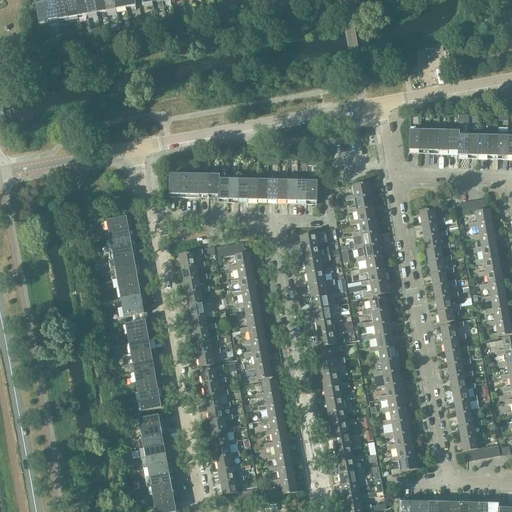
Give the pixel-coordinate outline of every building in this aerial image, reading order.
[(49,23),(44,0),(43,0),(35,2),(39,25),(49,23)] [(54,0),(44,0),(49,23),(59,21),(54,0)] [(64,0),(54,0),(59,21),(68,19),(64,0)] [(74,0),(64,0),(68,19),(78,18),(74,0)] [(84,0),(74,0),(78,18),(87,16),(84,0)] [(94,0),(84,0),(87,16),(97,14),(94,0)] [(94,0),(97,14),(107,12),(104,0),(94,0)] [(114,0),(104,0),(107,12),(116,11),(114,0)] [(124,0),(114,0),(116,11),(126,9),(124,0)] [(134,0),(124,0),(126,9),(136,7),(134,0)] [(419,155),(420,132),(409,131),(409,155),(419,155)] [(429,132),(420,132),(419,155),(429,155),(429,132)] [(439,132),(429,132),(429,155),(439,155),(439,132)] [(448,155),(449,132),(439,132),(439,155),(448,155)] [(458,156),(459,132),(449,132),(448,155),(458,156)] [(459,136),(459,132),(458,156),(458,160),(468,160),(469,137),(459,136)] [(468,160),(478,160),(478,137),(469,137),(468,160)] [(488,160),(488,137),(478,137),(478,160),(488,160)] [(488,137),(488,160),(497,161),(498,137),(488,137)] [(508,138),(498,137),(497,161),(507,161),(508,138)] [(169,199),(180,199),(180,175),(170,175),(169,199)] [(180,175),(180,199),(189,199),(190,176),(180,175)] [(190,176),(189,199),(199,199),(200,176),(190,176)] [(199,199),(209,199),(209,176),(200,176),(199,199)] [(219,176),(209,176),(209,199),(218,200),(219,180),(219,176)] [(229,181),(219,180),(218,200),(218,204),(228,204),(229,181)] [(228,204),(238,204),(239,181),(229,181),(228,204)] [(238,204),(248,204),(248,181),(239,181),(238,204)] [(258,181),(248,181),(248,204),(258,205),(258,181)] [(267,205),(268,181),(258,181),(258,205),(267,205)] [(277,205),(278,182),(268,181),(267,205),(277,205)] [(277,205),(287,205),(287,182),(278,182),(277,205)] [(287,205),(297,205),(297,182),(287,182),(287,205)] [(297,205),(306,206),(307,182),(297,182),(297,205)] [(307,182),(306,206),(317,206),(317,182),(307,182)] [(346,202),(354,201),(354,199),(372,196),(369,184),(352,187),(354,196),(345,198),(346,202)] [(348,214),(357,213),(356,212),(374,208),(372,196),(354,199),(354,201),(356,208),(347,210),(348,214)] [(419,213),(421,225),(437,223),(436,221),(435,213),(443,211),(442,207),(433,209),(434,210),(419,213)] [(350,227),(359,225),(359,224),(376,221),(374,208),(356,212),(357,213),(358,221),(350,222),(350,227)] [(469,229),(477,228),(477,226),(492,223),(490,211),(486,211),(480,212),(475,213),(476,223),(468,224),(469,229)] [(106,222),(108,232),(131,228),(129,218),(106,222)] [(421,225),(424,238),(439,235),(439,233),(437,225),(445,224),(444,219),(436,221),(437,223),(421,225)] [(353,239),(361,237),(361,236),(378,233),(376,221),(359,224),(359,225),(360,233),(352,234),(353,239)] [(471,241),(479,240),(479,239),(495,236),(492,223),(477,226),(477,228),(479,235),(471,237),(471,241)] [(133,238),(131,228),(108,232),(110,242),(133,238)] [(299,238),(302,251),(319,247),(319,246),(318,238),(326,237),(325,232),(316,234),(316,235),(299,238)] [(424,238),(426,250),(441,247),(441,245),(439,238),(447,236),(447,232),(439,233),(439,235),(424,238)] [(355,251),(363,249),(363,248),(380,245),(378,233),(361,236),(361,237),(362,245),(354,246),(355,251)] [(481,251),(497,248),(495,236),(479,239),(479,240),(481,248),(473,249),(474,254),(482,252),(481,251)] [(135,247),(133,238),(110,242),(112,251),(135,247)] [(319,247),(302,251),(304,263),(321,259),(321,258),(320,251),(328,249),(327,244),(319,246),(319,247)] [(441,247),(426,250),(428,262),(443,260),(443,258),(442,250),(450,249),(449,244),(441,245),(441,247)] [(357,263),(366,262),(365,260),(383,257),(380,245),(363,248),(363,249),(365,257),(356,259),(357,263)] [(135,247),(112,251),(113,261),(136,257),(135,247)] [(206,250),(208,258),(215,257),(214,248),(206,250)] [(481,251),(482,252),(483,260),(475,262),(476,266),(484,265),(484,263),(499,260),(497,248),(481,251)] [(179,256),(181,268),(196,266),(196,264),(195,257),(203,255),(202,250),(193,252),(194,253),(179,256)] [(229,272),(237,271),(237,269),(252,267),(250,254),(245,255),(240,256),(235,257),(236,266),(228,268),(229,272)] [(428,262),(430,275),(446,272),(445,270),(444,262),(452,261),(451,256),(443,258),(443,260),(428,262)] [(113,261),(115,271),(138,266),(136,257),(113,261)] [(304,263),(306,275),(324,272),(323,270),(322,263),(331,261),(330,257),(321,258),(321,259),(304,263)] [(359,275),(368,274),(368,273),(385,269),(383,257),(365,260),(366,262),(367,269),(358,271),(359,275)] [(478,278),(486,277),(486,276),(501,273),(499,260),(484,263),(484,265),(485,272),(477,274),(478,278)] [(181,268),(183,281),(199,278),(198,277),(197,269),(205,267),(204,263),(196,264),(196,266),(181,268)] [(112,281),(117,280),(140,276),(138,266),(115,271),(110,272),(112,281)] [(231,285),(240,283),(239,282),(254,279),(252,267),(237,269),(237,271),(239,279),(231,280),(231,285)] [(306,275),(308,287),(326,284),(326,283),(324,275),(333,273),(332,269),(323,270),(324,272),(306,275)] [(362,288),(370,286),(370,285),(387,282),(385,269),(368,273),(368,274),(369,281),(361,283),(362,288)] [(430,275),(433,287),(448,284),(448,282),(446,275),(454,273),(453,269),(445,270),(446,272),(430,275)] [(481,291),(489,290),(488,288),(504,285),(501,273),(486,276),(486,277),(488,285),(480,286),(481,291)] [(183,281),(186,293),(201,291),(201,289),(199,281),(207,280),(206,275),(198,277),(199,278),(183,281)] [(117,280),(119,290),(142,286),(140,276),(117,280)] [(241,294),(257,291),(254,279),(239,282),(240,283),(241,291),(233,293),(234,297),(242,296),(241,294)] [(308,287),(311,299),(328,296),(328,295),(327,287),(335,286),(334,281),(326,283),(326,284),(308,287)] [(448,284),(433,287),(435,299),(450,297),(450,295),(448,287),(456,286),(456,281),(448,282),(448,284)] [(370,285),(370,286),(371,294),(363,295),(364,300),(373,298),(373,297),(389,294),(387,282),(370,285)] [(483,303),(491,302),(490,300),(506,298),(504,285),(488,288),(489,290),(490,297),(482,299),(483,303)] [(119,290),(120,299),(143,295),(142,286),(119,290)] [(186,293),(188,306),(203,303),(203,301),(201,294),(210,292),(209,288),(201,289),(201,291),(186,293)] [(241,294),(242,296),(243,304),(235,305),(236,310),(244,308),(244,306),(259,304),(257,291),(241,294)] [(311,299),(313,311),(330,308),(330,307),(329,299),(337,298),(336,293),(328,295),(328,296),(311,299)] [(435,299),(437,312),(452,309),(452,307),(451,299),(459,298),(458,293),(450,295),(450,297),(435,299)] [(120,299),(122,309),(145,305),(143,295),(120,299)] [(363,317),(371,315),(371,314),(388,311),(386,298),(369,301),(370,311),(362,312),(363,317)] [(493,313),(508,310),(506,298),(490,300),(491,302),(492,310),(484,311),(485,316),(493,314),(493,313)] [(188,306),(190,318),(205,315),(205,314),(204,306),(212,304),(211,300),(203,301),(203,303),(188,306)] [(238,322),(246,320),(246,319),(261,316),(259,304),(244,306),(244,308),(245,316),(237,317),(238,322)] [(145,305),(122,309),(117,310),(119,320),(147,315),(145,305)] [(313,311),(315,324),(333,320),(332,319),(331,311),(339,310),(339,305),(330,307),(330,308),(313,311)] [(452,309),(437,312),(439,325),(455,322),(453,312),(461,310),(460,306),(452,307),(452,309)] [(493,313),(493,314),(494,322),(486,324),(487,328),(495,327),(495,325),(510,322),(508,310),(493,313)] [(365,329),(373,327),(373,326),(391,323),(388,311),(371,314),(371,315),(373,323),(364,324),(365,329)] [(190,318),(192,330),(208,328),(207,326),(206,318),(214,317),(213,312),(205,314),(205,315),(190,318)] [(240,334),(249,333),(248,331),(263,328),(261,316),(246,319),(246,320),(248,328),(240,330),(240,334)] [(315,324),(317,336),(335,333),(335,331),(333,324),(342,322),(341,318),(332,319),(333,320),(315,324)] [(125,326),(127,336),(150,331),(148,321),(125,326)] [(495,325),(495,327),(497,335),(489,336),(490,340),(498,339),(498,338),(511,335),(511,331),(510,322),(495,325)] [(367,341),(376,339),(375,338),(393,335),(391,323),(373,326),(373,327),(375,335),(366,336),(367,341)] [(440,328),(442,341),(458,338),(457,336),(456,329),(464,327),(463,323),(455,324),(455,326),(440,328)] [(192,330),(195,343),(210,340),(210,338),(208,331),(216,329),(215,325),(207,326),(208,328),(192,330)] [(243,347),(251,345),(250,343),(266,341),(263,328),(248,331),(249,333),(250,341),(242,342),(243,347)] [(335,333),(317,336),(320,349),(337,345),(335,336),(344,334),(343,330),(335,331),(335,333)] [(127,336),(129,345),(152,341),(150,331),(127,336)] [(378,350),(395,347),(393,335),(375,338),(376,339),(377,347),(369,349),(369,353),(378,352),(378,350)] [(442,341),(445,354),(460,351),(460,349),(458,341),(466,340),(465,335),(457,336),(458,338),(442,341)] [(195,343),(197,355),(212,352),(212,351),(210,343),(219,342),(218,337),(210,338),(210,340),(195,343)] [(497,356),(505,355),(504,353),(511,351),(511,338),(502,340),(504,350),(496,352),(497,356)] [(152,341),(129,345),(131,355),(154,351),(152,341)] [(245,359),(253,357),(253,356),(268,353),(266,341),(250,343),(251,345),(252,353),(244,354),(245,359)] [(336,362),(336,361),(335,353),(343,351),(342,347),(333,348),(333,349),(316,352),(319,365),(336,362)] [(378,350),(378,352),(379,359),(371,361),(372,365),(380,364),(380,363),(397,359),(395,347),(378,350)] [(445,354),(447,366),(462,363),(462,361),(461,353),(469,352),(468,347),(460,349),(460,351),(445,354)] [(212,352),(197,355),(199,368),(215,365),(213,355),(221,354),(220,349),(212,351),(212,352)] [(131,355),(132,364),(155,360),(154,351),(131,355)] [(499,369),(507,367),(506,366),(511,364),(511,351),(504,353),(505,355),(506,363),(498,364),(499,369)] [(247,371),(255,370),(255,368),(270,365),(268,353),(253,356),(253,357),(254,365),(246,367),(247,371)] [(338,374),(338,373),(337,365),(345,364),(344,359),(336,361),(336,362),(319,365),(321,377),(338,374)] [(374,378),(382,376),(382,375),(400,372),(397,359),(380,363),(380,364),(382,371),(373,373),(374,378)] [(157,370),(155,360),(132,364),(134,374),(157,370)] [(447,366),(449,378),(465,375),(464,374),(463,366),(471,364),(470,360),(462,361),(462,363),(447,366)] [(501,381),(509,380),(509,378),(511,377),(511,364),(506,366),(507,367),(508,375),(500,377),(501,381)] [(255,368),(255,370),(257,378),(249,379),(249,384),(258,382),(257,381),(273,378),(270,365),(255,368)] [(200,372),(202,384),(218,382),(217,380),(216,372),(224,371),(223,366),(214,368),(215,369),(200,372)] [(159,379),(157,370),(134,374),(136,384),(159,379)] [(341,386),(340,385),(339,377),(347,375),(347,371),(338,373),(338,374),(321,377),(323,389),(341,386)] [(376,390),(385,389),(384,387),(402,384),(400,372),(382,375),(382,376),(384,384),(375,385),(376,390)] [(449,378),(452,391),(467,388),(467,386),(465,378),(473,377),(472,372),(464,374),(465,375),(449,378)] [(503,393),(511,392),(511,390),(511,377),(509,378),(509,380),(510,387),(502,389),(503,393)] [(136,384),(138,393),(161,389),(159,379),(136,384)] [(218,382),(202,384),(205,397),(220,394),(219,392),(218,385),(226,383),(225,379),(217,380),(218,382)] [(257,400),(265,398),(264,397),(279,394),(277,381),(262,384),(264,394),(256,395),(257,400)] [(343,398),(343,397),(341,390),(350,388),(349,383),(340,385),(341,386),(323,389),(325,401),(343,398)] [(387,400),(404,396),(402,384),(384,387),(385,389),(386,396),(378,398),(378,402),(387,401),(387,400)] [(452,391),(454,403),(469,400),(469,398),(467,391),(475,389),(474,384),(467,386),(467,388),(452,391)] [(162,399),(161,389),(138,393),(139,403),(162,399)] [(222,406),(222,405),(220,397),(228,395),(228,391),(219,392),(220,394),(205,397),(207,409),(222,406)] [(259,412),(267,411),(267,409),(282,406),(279,394),(264,397),(265,398),(266,406),(258,408),(259,412)] [(345,410),(345,409),(343,402),(352,400),(351,396),(343,397),(343,398),(325,401),(327,414),(345,410)] [(387,400),(387,401),(388,408),(380,410),(381,415),(389,413),(389,412),(406,409),(404,396),(387,400)] [(454,403),(456,415),(471,413),(471,411),(470,403),(478,401),(477,397),(469,398),(469,400),(454,403)] [(164,409),(162,399),(139,403),(141,413),(164,409)] [(224,419),(224,417),(223,409),(231,408),(230,403),(222,405),(222,406),(207,409),(209,422),(224,419)] [(269,421),(284,419),(282,406),(267,409),(267,411),(268,418),(260,420),(261,424),(269,423),(269,421)] [(347,423),(347,422),(346,414),(354,412),(353,408),(345,409),(345,410),(327,414),(330,426),(347,423)] [(383,427),(391,425),(391,424),(409,421),(406,409),(389,412),(389,413),(391,421),(382,422),(383,427)] [(456,415),(458,428),(474,425),(473,423),(472,415),(480,414),(479,409),(471,411),(471,413),(456,415)] [(163,426),(161,416),(138,420),(140,430),(163,426)] [(227,431),(226,430),(225,422),(233,420),(232,416),(224,417),(224,419),(209,422),(211,434),(227,431)] [(269,421),(269,423),(271,431),(262,432),(263,437),(271,435),(271,434),(286,431),(284,419),(269,421)] [(350,435),(349,434),(348,426),(356,425),(356,420),(347,422),(347,423),(330,426),(332,438),(350,435)] [(385,439),(394,437),(393,436),(411,433),(409,421),(391,424),(391,425),(393,433),(384,434),(385,439)] [(458,428),(461,440),(476,437),(476,435),(474,428),(482,426),(481,422),(473,423),(474,425),(458,428)] [(142,440),(165,436),(163,426),(140,430),(142,440)] [(211,434),(214,446),(229,443),(229,442),(227,434),(235,433),(234,428),(226,430),(227,431),(211,434)] [(265,449),(274,448),(273,446),(288,443),(286,431),(271,434),(271,435),(273,443),(265,445),(265,449)] [(332,438),(334,451),(352,447),(352,446),(350,439),(359,437),(358,432),(349,434),(350,435),(332,438)] [(387,451),(396,450),(396,448),(413,445),(411,433),(393,436),(394,437),(395,445),(387,447),(387,451)] [(476,437),(461,440),(463,453),(466,452),(471,451),(477,450),(478,450),(476,440),(484,438),(483,434),(476,435),(476,437)] [(142,440),(144,449),(167,445),(165,436),(142,440)] [(229,443),(214,446),(216,459),(231,456),(231,454),(229,446),(237,445),(237,440),(229,442),(229,443)] [(276,458),(291,456),(288,443),(273,446),(274,448),(275,456),(267,457),(268,462),(276,460),(276,458)] [(141,460),(145,459),(168,455),(167,445),(144,449),(139,450),(141,460)] [(334,451),(336,463),(354,460),(354,459),(352,451),(361,449),(360,445),(352,446),(352,447),(334,451)] [(390,463),(398,462),(398,461),(415,457),(413,445),(396,448),(396,450),(397,457),(389,459),(390,463)] [(510,456),(509,448),(501,449),(503,457),(510,456)] [(216,459),(218,471),(233,468),(233,467),(232,459),(240,457),(239,453),(231,454),(231,456),(216,459)] [(145,459),(147,469),(170,464),(168,455),(145,459)] [(276,458),(276,460),(277,468),(269,469),(270,474),(278,472),(278,471),(293,468),(291,456),(276,458)] [(354,460),(336,463),(339,475),(356,472),(356,471),(355,463),(363,461),(362,457),(354,459),(354,460)] [(398,461),(398,462),(400,469),(391,471),(392,476),(401,474),(401,473),(418,470),(415,457),(398,461)] [(172,474),(170,464),(147,469),(149,478),(172,474)] [(218,471),(220,483),(236,481),(235,479),(234,471),(242,470),(241,465),(233,467),(233,468),(218,471)] [(272,486),(280,485),(280,483),(295,480),(293,468),(278,471),(278,472),(280,480),(271,482),(272,486)] [(339,475),(341,487),(358,484),(358,483),(357,475),(365,474),(364,469),(356,471),(356,472),(339,475)] [(149,478),(151,488),(174,484),(172,474),(149,478)] [(236,481),(220,483),(223,496),(225,496),(230,495),(236,494),(238,493),(236,484),(244,482),(243,477),(235,479),(236,481)] [(280,483),(280,485),(282,493),(274,494),(275,499),(283,497),(283,496),(298,493),(295,480),(280,483)] [(341,487),(343,499),(361,496),(360,495),(359,487),(368,486),(367,481),(358,483),(358,484),(341,487)] [(151,488),(153,498),(176,493),(174,484),(151,488)] [(153,498),(154,507),(177,503),(176,493),(153,498)] [(343,499),(345,511),(363,508),(363,507),(361,500),(370,498),(369,494),(360,495),(361,496),(343,499)] [(409,511),(410,500),(400,500),(399,511),(409,511)] [(419,511),(420,500),(410,500),(409,511),(419,511)] [(429,511),(430,500),(420,500),(419,511),(429,511)] [(429,511),(439,511),(439,501),(430,500),(429,511)] [(439,511),(448,511),(449,501),(439,501),(439,511)] [(448,511),(458,511),(459,501),(449,501),(448,511)] [(458,511),(468,511),(469,501),(459,501),(458,511)] [(468,511),(478,511),(479,502),(469,501),(468,511)] [(478,511),(488,511),(488,502),(479,502),(478,511)] [(488,511),(497,511),(498,506),(498,502),(488,502),(488,511)] [(178,511),(177,503),(154,507),(155,511),(178,511)]
